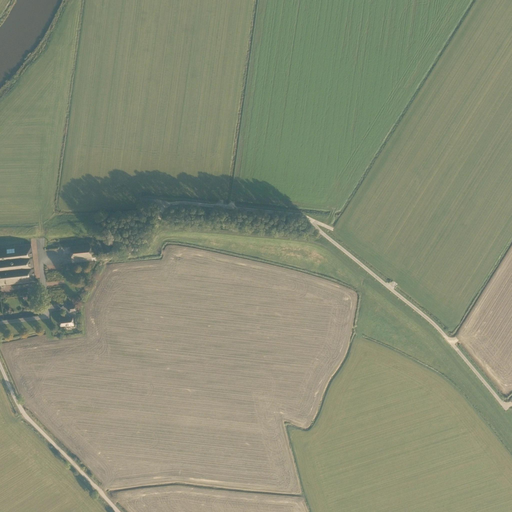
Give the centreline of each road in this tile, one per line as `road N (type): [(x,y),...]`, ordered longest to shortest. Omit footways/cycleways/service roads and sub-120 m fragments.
road 1 (track): [(41,263),(131,251),(177,201),(305,216),(441,330),(504,406),(511,403)]
road 2 (unclassified): [(119,511),(25,412),(0,362)]
